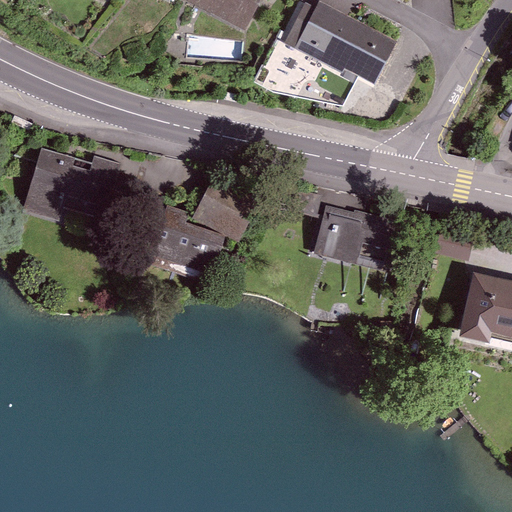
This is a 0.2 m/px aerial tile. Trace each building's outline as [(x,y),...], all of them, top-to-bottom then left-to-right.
[(173,0),(174,0),(173,0),(180,0),(243,31),(258,0),(173,0)] [(373,86),(396,41),(317,1),(314,7),(305,3),(284,43),(340,72),(324,103),(346,115),(363,81),(373,86)] [(191,34),(191,55),(242,56),(243,36),(191,34)] [(107,209),(120,164),(92,156),(88,172),(71,167),(74,158),(39,149),(22,211),(58,221),(62,209),(94,218),(97,206),(107,209)] [(214,171),(190,220),(222,235),(237,242),(261,194),(214,171)] [(353,213),(324,206),(322,216),(316,214),(321,196),(300,190),(294,213),(321,220),(312,254),(388,273),(401,223),(354,210),(353,213)] [(209,275),(222,235),(184,223),(187,213),(165,206),(149,257),(209,275)] [(511,283),(466,273),(454,329),(511,341),(511,283)]
